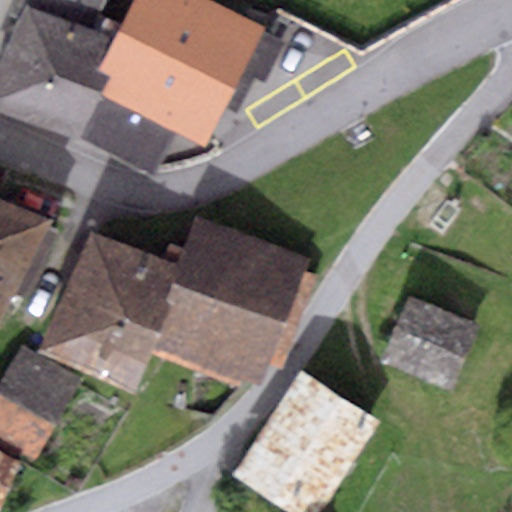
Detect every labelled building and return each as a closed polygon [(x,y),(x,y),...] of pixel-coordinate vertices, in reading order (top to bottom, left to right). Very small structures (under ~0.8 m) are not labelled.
[(20,0),(19,3),(100,32),(111,0),(20,0)] [(129,0),(111,38),(88,86),(63,135),(152,178),(162,156),(203,176),(216,148),(271,33),(203,0),(129,0)] [(100,32),(19,3),(0,46),(0,111),(63,135),(88,86),(111,38),(100,32)] [(0,333),(48,223),(0,202),(0,333)] [(307,264),(190,224),(174,269),(143,350),(260,389),(307,264)] [(174,269),(75,232),(29,353),(128,390),(143,350),(174,269)] [(472,329),(401,306),(383,363),(453,386),(472,329)] [(0,410),(0,447),(31,463),(68,393),(22,369),(0,410)] [(323,511),(379,426),(295,373),(230,476),(285,511),(323,511)] [(0,465),(0,499),(12,470),(0,465)]
